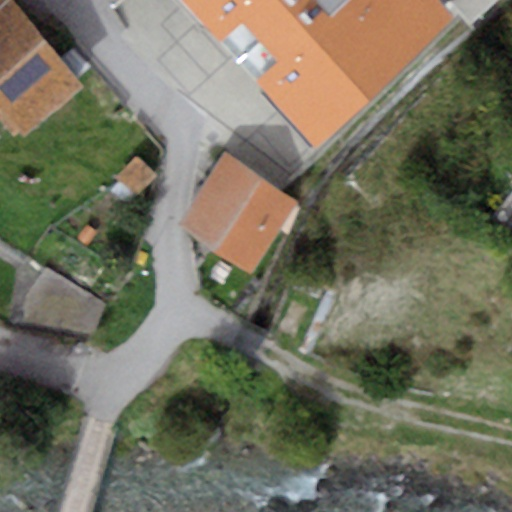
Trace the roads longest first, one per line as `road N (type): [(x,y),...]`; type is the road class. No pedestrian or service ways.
road 1 (track): [(183,307),(223,334),(377,403),(511,439)]
road 2 (residential): [(183,307),(163,222),(179,137),(73,0)]
